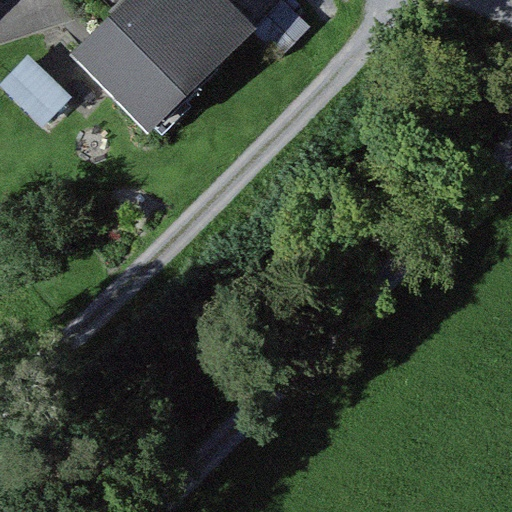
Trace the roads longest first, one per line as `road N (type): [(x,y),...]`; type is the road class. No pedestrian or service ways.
road 1 (track): [(404,0),(0,412)]
road 2 (track): [(159,511),(511,157)]
